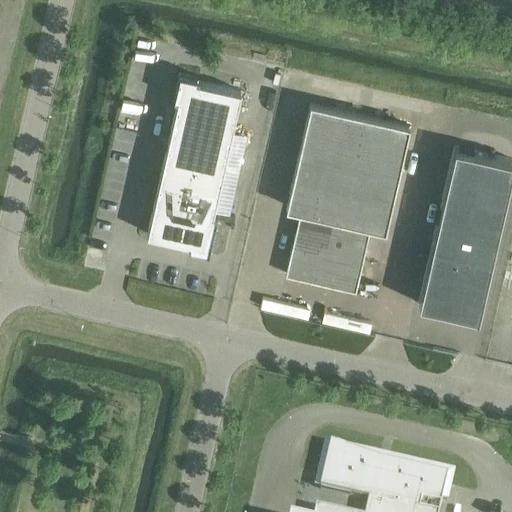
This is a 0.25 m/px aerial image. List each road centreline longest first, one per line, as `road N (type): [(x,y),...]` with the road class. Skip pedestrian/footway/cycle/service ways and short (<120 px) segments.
road 1 (unclassified): [(511,405),(227,337)]
road 2 (unclassified): [(0,284),(59,0)]
road 3 (unclassified): [(227,337),(0,285)]
road 4 (unclassified): [(188,511),(227,337)]
